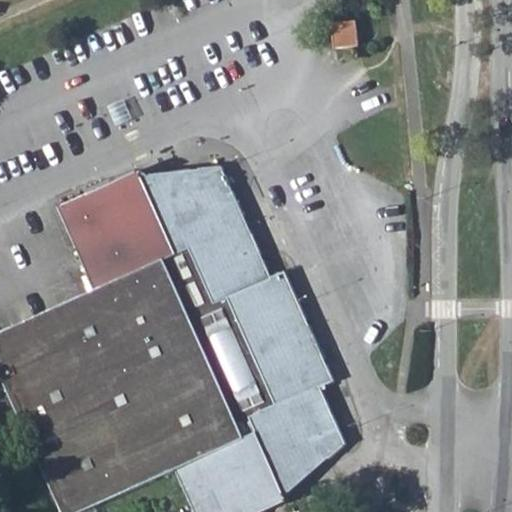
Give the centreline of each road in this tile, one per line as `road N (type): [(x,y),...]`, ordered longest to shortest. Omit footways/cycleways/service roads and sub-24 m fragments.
road 1 (tertiary): [(507,432),(501,0)]
road 2 (tertiary): [(465,0),(465,80),(449,199),(446,415)]
